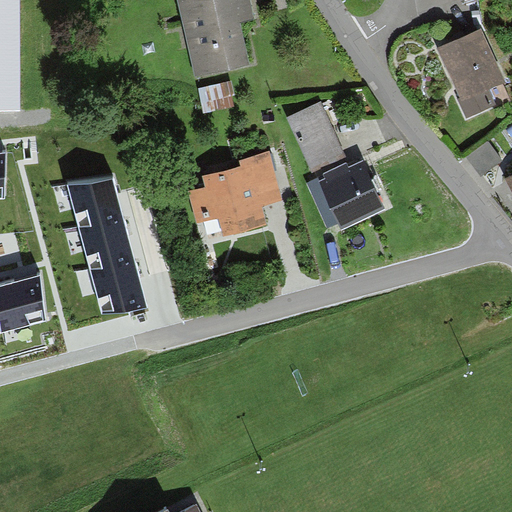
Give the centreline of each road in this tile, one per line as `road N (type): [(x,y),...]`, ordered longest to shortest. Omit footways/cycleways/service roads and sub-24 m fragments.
road 1 (residential): [(356,41),(511,246)]
road 2 (track): [(0,379),(135,341)]
